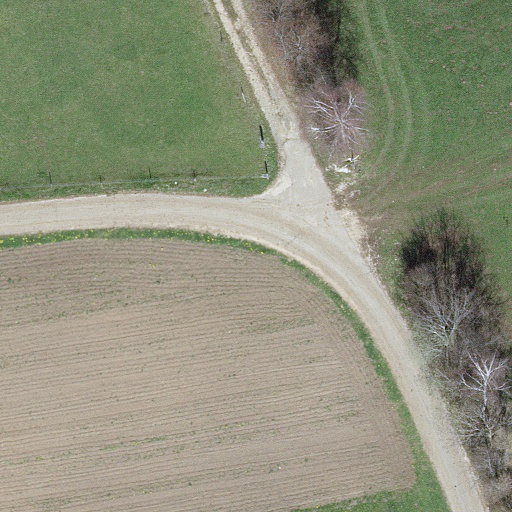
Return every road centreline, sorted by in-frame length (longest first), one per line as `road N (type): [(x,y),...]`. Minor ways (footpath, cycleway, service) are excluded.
road 1 (track): [(0,222),(181,217),(308,229),(357,276),(428,398),(472,511)]
road 2 (track): [(219,0),(308,229)]
road 3 (track): [(511,161),(308,229)]
